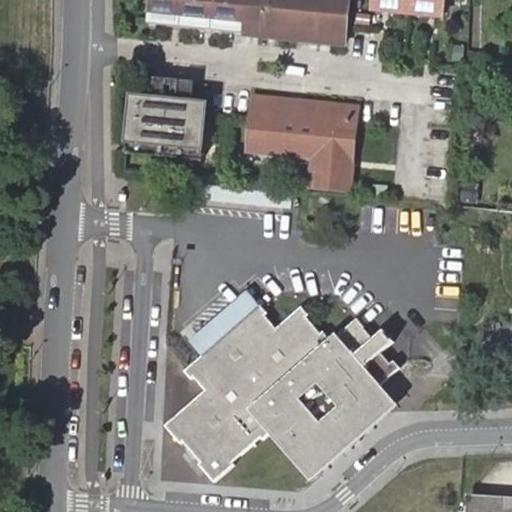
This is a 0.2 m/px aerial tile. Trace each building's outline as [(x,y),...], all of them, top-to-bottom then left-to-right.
[(260,21),(262,0),(148,0),(148,9),(260,21)] [(348,44),(350,20),(351,0),(262,0),(260,21),(258,36),(348,44)] [(444,0),(372,0),(372,6),(444,13),(444,0)] [(208,103),(132,95),(128,141),(203,149),(208,103)] [(350,191),(356,120),(344,118),(345,104),(254,96),(248,152),(312,159),(309,187),(350,191)] [(475,189),(459,188),(458,207),(474,208),(475,189)] [(242,323),(206,355),(187,372),(193,378),(195,377),(207,392),(169,427),(183,443),(186,441),(204,463),(202,465),(216,481),(236,464),(234,462),(263,436),(265,438),(277,428),(313,467),(385,403),(374,391),(399,369),(394,362),(391,364),(383,353),(393,344),(383,332),(374,340),(363,327),(364,326),(357,318),(330,341),(324,333),(321,334),(306,316),(307,315),(302,308),(277,329),(265,314),(266,313),(260,308),(242,323)] [(196,344),(206,355),(242,323),(233,312),(196,344)] [(511,511),(511,502),(468,499),(467,511),(511,511)]
